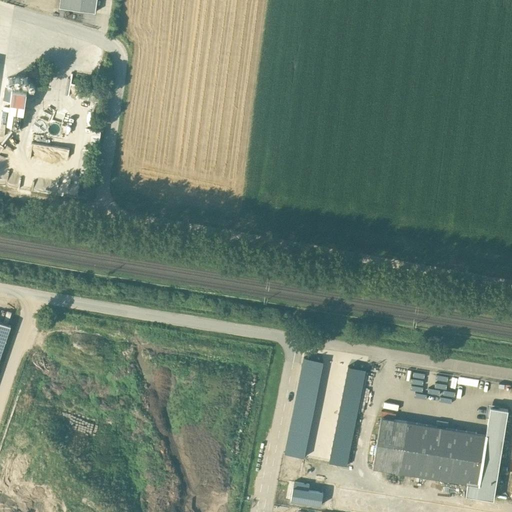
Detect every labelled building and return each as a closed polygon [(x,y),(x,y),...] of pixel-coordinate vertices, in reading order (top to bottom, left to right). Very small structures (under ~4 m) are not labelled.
[(97,0),(60,0),(60,8),(95,13),(97,0)] [(9,94),(12,95),(15,75),(3,73),(1,93),(9,94)] [(72,127),(57,125),(55,132),(55,139),(70,142),(71,137),(72,127)] [(7,176),(6,183),(31,188),(33,180),(7,176)] [(0,356),(11,325),(0,321),(0,356)] [(316,398),(322,359),(303,356),(300,371),(313,373),(312,380),(301,379),(300,386),(309,387),(307,395),(297,393),(296,395),(316,398)] [(478,484),(467,482),(465,495),(493,499),(507,409),(497,407),(488,412),(486,434),(478,484)] [(486,434),(381,417),(373,467),(467,482),(478,484),(486,434)] [(320,491),(293,487),(291,500),(321,504),(323,492),(320,491)] [(346,511),(350,511),(367,511),(369,500),(349,497),(346,511)]
